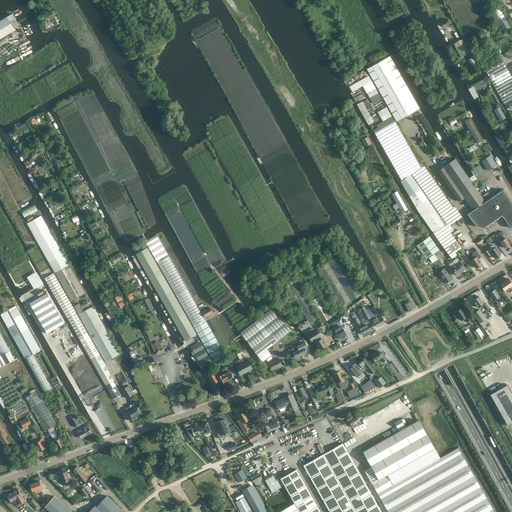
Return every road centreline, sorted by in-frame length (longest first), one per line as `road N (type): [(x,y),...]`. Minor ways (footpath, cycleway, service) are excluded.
road 1 (trunk): [(231,0),(511,500)]
road 2 (tertiary): [(0,481),(334,357),(511,260)]
road 3 (trunk): [(511,480),(240,0)]
road 4 (track): [(511,335),(316,420)]
road 5 (unknown): [(511,236),(502,227),(472,231),(406,121)]
